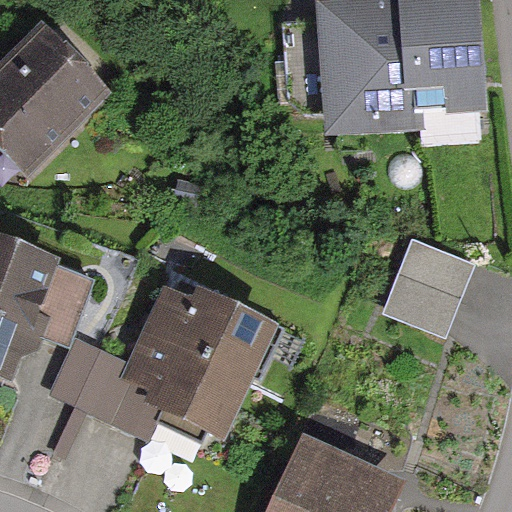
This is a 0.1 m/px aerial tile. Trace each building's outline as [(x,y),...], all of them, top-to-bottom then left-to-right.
[(407,106),(400,0),(393,0),(329,4),(337,127),(408,122),(407,106)] [(400,0),(407,106),(478,102),(471,0),(400,0)] [(49,39),(0,87),(0,135),(31,167),(105,95),(49,39)] [(468,271),(415,250),(392,309),(445,330),(468,271)] [(48,269),(0,251),(0,372),(9,376),(48,269)] [(268,327),(176,285),(134,378),(103,363),(88,397),(157,428),(168,404),(221,429),(268,327)] [(383,511),(394,488),(308,451),(281,511),(383,511)]
